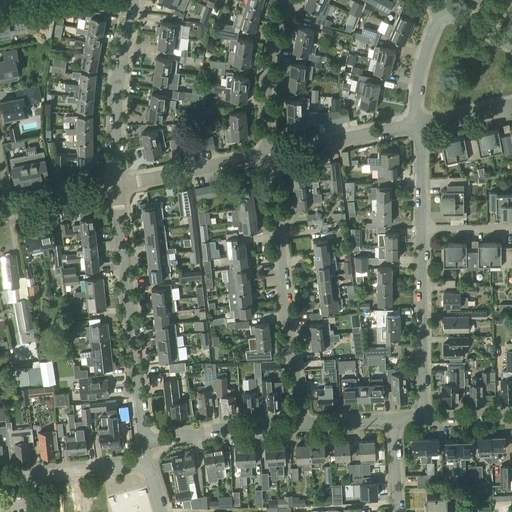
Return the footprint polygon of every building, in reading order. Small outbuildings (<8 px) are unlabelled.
[(160,0),(161,0),(183,10),(187,0),(160,0)] [(239,0),(238,5),(244,7),(242,14),(258,18),(261,6),(246,2),(239,0)] [(320,0),(306,0),(304,6),(318,13),(317,15),(316,15),(314,22),(329,26),(331,20),(324,19),(331,5),(328,3),(320,0)] [(352,0),(350,6),(361,10),(363,4),(352,0)] [(378,0),(375,6),(380,9),(385,0),(378,0)] [(388,0),(385,0),(380,9),(387,13),(393,3),(388,0)] [(366,2),(362,10),(370,14),(374,6),(366,2)] [(402,7),(394,25),(408,32),(409,32),(411,33),(414,26),(412,25),(414,20),(406,17),(409,10),(402,7)] [(174,10),(172,15),(181,20),(184,14),(174,10)] [(95,18),(85,16),(83,28),(102,32),(102,31),(104,32),(105,26),(103,25),(106,13),(96,11),(95,18)] [(8,15),(0,16),(0,38),(10,36),(10,37),(11,36),(10,31),(28,27),(25,12),(8,16),(8,15)] [(217,23),(216,29),(223,30),(229,31),(234,32),(235,27),(239,28),(239,26),(254,31),(258,18),(242,14),(236,12),(232,25),(217,23)] [(156,27),(156,33),(159,33),(158,35),(179,37),(180,37),(182,25),(176,24),(160,22),(159,27),(156,27)] [(197,30),(196,38),(203,39),(204,31),(205,24),(198,23),(197,30)] [(388,23),(383,35),(403,44),(408,32),(394,25),(388,23)] [(46,24),(42,40),(50,38),(53,25),(46,24)] [(298,26),(295,39),(310,42),(313,29),(298,26)] [(359,33),(359,34),(377,40),(380,31),(363,26),(360,34),(359,33)] [(76,27),(75,33),(87,35),(86,41),(100,44),(102,32),(83,28),(76,27)] [(322,27),(320,33),(330,36),(332,30),(322,27)] [(359,34),(357,39),(375,45),(377,40),(359,34)] [(158,35),(157,47),(163,48),(173,49),(173,48),(179,49),(180,37),(179,37),(158,35)] [(228,50),(229,50),(250,53),(252,41),(237,38),(236,40),(230,39),(228,50)] [(74,39),(73,45),(85,47),(84,54),(98,56),(100,44),(86,41),(74,39)] [(295,39),(292,51),(308,55),(307,58),(322,60),(323,54),(314,53),(316,43),(310,42),(295,39)] [(371,58),(376,59),(391,63),(394,51),(374,46),(371,58)] [(3,58),(0,58),(0,81),(0,83),(18,80),(16,73),(18,72),(16,65),(19,65),(15,47),(1,50),(3,58)] [(210,60),(210,67),(218,68),(224,68),(229,69),(229,63),(249,66),(250,53),(229,50),(227,62),(210,60)] [(76,52),(75,58),(83,59),(81,66),(95,69),(98,56),(84,54),(76,52)] [(155,57),(154,70),(178,73),(175,72),(176,60),(155,57)] [(53,58),(52,65),(65,67),(66,60),(53,58)] [(376,59),(373,72),(389,76),(391,63),(376,59)] [(289,75),(305,77),(311,78),(313,66),(307,65),(307,64),(291,62),(289,75)] [(52,65),(51,72),(64,73),(65,67),(52,65)] [(352,66),(350,72),(361,75),(362,68),(352,66)] [(154,70),(152,83),(167,85),(167,87),(174,88),(174,82),(177,82),(178,73),(154,70)] [(72,71),(71,77),(80,77),(79,85),(94,86),(94,85),(96,86),(96,85),(97,80),(96,79),(94,79),(95,73),(87,73),(72,71)] [(345,71),(344,77),(359,81),(361,75),(350,72),(345,71)] [(226,72),(225,87),(247,89),(248,76),(232,75),(233,72),(226,72)] [(289,75),(288,88),(303,90),(305,77),(289,75)] [(358,84),(356,92),(377,97),(379,84),(363,81),(363,85),(358,84)] [(74,84),(64,83),(65,91),(74,90),(73,96),(92,98),(96,98),(97,91),(93,91),(94,86),(79,85),(74,84)] [(16,98),(0,101),(0,103),(4,121),(27,117),(25,103),(40,100),(37,86),(15,91),(16,98)] [(223,87),(223,92),(225,93),(224,100),(246,102),(247,89),(225,87),(223,87)] [(172,90),(171,98),(182,99),(183,92),(172,90)] [(148,98),(148,103),(149,104),(149,105),(170,108),(174,108),(175,100),(169,100),(170,95),(167,95),(167,92),(159,91),(159,94),(151,92),(150,98),(148,98)] [(356,92),(355,97),(360,98),(358,106),(362,106),(370,108),(374,109),(377,97),(356,92)] [(47,94),(46,103),(53,104),(54,95),(47,94)] [(66,96),(66,101),(78,102),(77,109),(91,111),(92,98),(73,96),(66,96)] [(302,100),(286,100),(287,113),(306,113),(309,113),(309,98),(302,97),(302,100)] [(145,110),(145,117),(148,117),(147,118),(163,120),(164,113),(170,113),(170,108),(149,105),(148,110),(145,110)] [(199,107),(197,117),(209,119),(211,108),(199,107)] [(347,109),(339,110),(342,122),(349,120),(347,109)] [(339,110),(333,111),(336,123),(342,122),(339,110)] [(333,111),(327,113),(330,124),(336,123),(333,111)] [(245,112),(229,113),(230,125),(230,126),(246,124),(245,112)] [(306,113),(287,113),(287,126),(287,128),(288,129),(293,129),(294,128),(294,126),(303,126),(303,118),(306,118),(306,113)] [(321,114),(317,115),(318,123),(323,122),(324,126),(330,124),(327,113),(321,114)] [(91,116),(65,116),(65,122),(74,121),(74,128),(92,128),(91,128),(94,128),(94,121),(91,121),(91,116)] [(230,125),(224,125),(225,142),(234,142),(234,138),(247,137),(246,124),(230,126),(230,125)] [(74,128),(65,129),(65,134),(77,134),(77,141),(92,141),(92,128),(74,128)] [(140,137),(139,139),(140,144),(142,145),(143,145),(144,145),(159,142),(159,141),(164,140),(162,128),(141,132),(142,137),(140,137)] [(493,129),(486,130),(490,152),(501,150),(502,152),(508,151),(505,135),(499,136),(498,129),(493,130),(493,129)] [(476,141),(471,142),(474,158),(480,157),(480,154),(490,152),(486,130),(479,132),(480,133),(475,134),(476,141)] [(212,136),(206,137),(208,149),(214,148),(212,136)] [(459,136),(452,137),(456,159),(467,157),(468,159),(474,158),(471,142),(465,143),(464,136),(459,137),(459,136)] [(445,140),(441,141),(443,150),(441,151),(443,159),(444,158),(445,161),(456,159),(452,137),(445,139),(445,140)] [(176,138),(169,140),(173,158),(180,157),(179,155),(177,143),(176,138)] [(200,138),(195,140),(197,151),(203,150),(200,138)] [(145,152),(142,152),(143,158),(146,157),(146,158),(162,154),(160,147),(165,146),(164,140),(159,141),(159,142),(144,145),(145,150),(145,152)] [(77,141),(65,141),(66,146),(77,146),(78,153),(92,153),(92,141),(77,141)] [(183,142),(177,143),(179,155),(186,154),(183,142)] [(378,157),(367,157),(367,164),(369,164),(398,164),(397,151),(396,151),(396,147),(388,149),(388,151),(377,152),(378,157)] [(348,150),(341,152),(342,164),(357,164),(357,159),(351,160),(350,160),(349,151),(348,150)] [(43,152),(26,155),(32,183),(42,181),(41,176),(47,175),(43,152)] [(66,153),(49,154),(52,167),(66,167),(66,159),(78,159),(78,166),(92,166),(92,153),(78,153),(66,153)] [(26,155),(10,158),(15,181),(21,180),(22,185),(32,183),(26,155)] [(338,162),(329,163),(331,179),(332,179),(340,178),(338,162)] [(293,172),(290,172),(292,184),(317,181),(319,181),(318,174),(310,175),(308,177),(305,178),(304,170),(302,170),(301,164),(292,166),(293,172)] [(398,164),(369,164),(369,169),(377,169),(377,181),(390,181),(392,181),(392,176),(398,176),(398,164)] [(333,187),(335,186),(335,191),(341,190),(341,186),(340,178),(332,179),(333,187)] [(317,181),(292,184),(293,196),(316,193),(315,186),(318,185),(317,181)] [(371,191),(368,192),(368,199),(376,199),(390,199),(390,181),(377,181),(377,186),(371,186),(371,191)] [(217,183),(210,184),(213,196),(219,195),(217,183)] [(442,194),(441,194),(441,201),(463,200),(463,189),(465,189),(465,183),(449,183),(449,189),(442,189),(442,194)] [(210,184),(205,186),(207,197),(213,196),(210,184)] [(205,186),(199,187),(202,199),(207,197),(205,186)] [(199,187),(193,188),(196,200),(202,199),(199,187)] [(240,204),(236,204),(236,208),(254,206),(252,188),(244,189),(245,195),(239,196),(240,204)] [(183,190),(177,191),(181,215),(187,214),(193,213),(193,209),(192,201),(189,189),(183,190)] [(496,191),(489,191),(489,208),(495,208),(495,215),(500,215),(500,216),(507,216),(507,193),(496,194),(496,191)] [(294,201),(292,201),(292,208),(295,208),(309,206),(308,205),(311,202),(321,200),(320,193),(316,193),(293,196),(294,201)] [(390,199),(376,199),(376,210),(390,210),(390,199)] [(463,200),(441,201),(441,208),(442,208),(442,212),(449,212),(449,218),(466,218),(465,211),(463,212),(463,200)] [(153,202),(138,204),(140,214),(143,214),(143,219),(157,217),(157,218),(163,217),(161,202),(153,202)] [(254,206),(236,208),(237,220),(255,218),(254,206)] [(371,223),(365,223),(365,228),(377,228),(376,223),(390,223),(390,210),(376,210),(370,210),(371,223)] [(95,229),(94,224),(96,223),(95,218),(93,218),(93,217),(88,217),(87,211),(79,212),(80,218),(81,224),(72,224),(73,228),(76,228),(76,231),(95,229)] [(208,212),(203,212),(197,213),(199,225),(205,224),(210,223),(208,212)] [(193,213),(187,214),(190,238),(196,237),(193,213)] [(157,217),(143,219),(144,231),(164,229),(165,229),(164,224),(158,225),(157,218),(157,217)] [(237,220),(232,221),(233,226),(237,226),(238,233),(257,230),(257,229),(258,229),(260,227),(259,223),(258,222),(256,222),(255,218),(237,220)] [(67,222),(60,223),(62,236),(70,235),(69,229),(68,229),(67,222)] [(51,229),(38,232),(42,252),(43,256),(49,255),(48,248),(55,246),(51,229)] [(77,234),(75,235),(76,239),(82,238),(82,243),(96,242),(95,236),(97,236),(97,231),(95,231),(95,229),(76,231),(77,234)] [(164,229),(144,231),(146,243),(165,241),(164,229)] [(321,239),(313,240),(314,253),(328,251),(327,239),(332,238),(331,232),(331,230),(320,231),(320,233),(321,239)] [(27,244),(21,245),(25,261),(30,260),(28,252),(31,251),(31,254),(42,252),(38,232),(25,234),(27,244)] [(385,233),(378,233),(378,245),(399,245),(399,233),(385,233)] [(225,239),(227,256),(246,254),(244,242),(239,242),(238,237),(237,237),(237,238),(226,239),(225,239)] [(210,240),(201,242),(203,259),(209,258),(212,258),(210,240)] [(165,241),(146,243),(147,255),(166,253),(174,252),(173,247),(166,248),(165,241)] [(83,249),(74,250),(74,254),(79,253),(79,256),(84,256),(98,255),(97,249),(99,249),(98,243),(96,244),(96,242),(82,243),(83,249)] [(443,254),(441,254),(441,261),(443,261),(443,265),(455,265),(454,242),(447,242),(447,243),(443,244),(443,254)] [(461,242),(454,242),(455,265),(466,264),(466,267),(472,267),(472,250),(466,250),(466,243),(461,243),(461,242)] [(477,250),(472,250),(472,267),(478,267),(478,264),(489,264),(489,242),(482,242),(482,243),(477,243),(477,250)] [(496,242),(489,242),(489,264),(500,264),(500,266),(507,266),(506,250),(501,250),(501,243),(496,243),(496,242)] [(399,245),(378,245),(378,257),(399,257),(399,245)] [(199,250),(190,251),(191,262),(200,261),(199,250)] [(328,251),(314,253),(316,264),(334,262),(333,250),(328,251)] [(4,256),(0,257),(2,271),(4,271),(6,288),(6,289),(18,287),(19,300),(14,301),(18,323),(20,334),(32,332),(31,321),(27,298),(28,298),(28,297),(24,277),(19,278),(18,271),(16,272),(14,255),(10,256),(10,255),(10,254),(9,254),(9,253),(8,253),(7,253),(6,253),(5,254),(4,255),(4,256)] [(166,253),(147,255),(148,266),(165,265),(171,264),(176,263),(176,259),(175,259),(170,259),(167,260),(166,253)] [(246,254),(227,256),(228,261),(232,261),(233,268),(247,266),(249,265),(250,264),(249,260),(248,258),(246,259),(246,254)] [(62,265),(61,255),(53,255),(54,266),(62,265)] [(98,255),(84,256),(85,269),(99,268),(98,262),(100,262),(99,256),(98,257),(98,255)] [(209,258),(203,259),(203,264),(205,279),(206,283),(212,282),(211,278),(209,258)] [(334,262),(316,264),(317,277),(331,275),(330,268),(336,267),(336,262),(334,262)] [(165,265),(148,266),(150,279),(170,277),(169,272),(166,272),(165,265)] [(75,275),(74,266),(62,267),(63,276),(75,275)] [(247,266),(233,268),(221,269),(222,281),(227,281),(249,278),(248,277),(250,277),(251,275),(251,271),(249,270),(248,270),(247,266)] [(29,267),(22,268),(24,277),(28,297),(39,297),(38,285),(34,284),(33,277),(31,277),(29,267)] [(391,267),(377,267),(377,280),(391,280),(391,267)] [(201,271),(179,274),(180,281),(202,278),(201,271)] [(77,274),(75,275),(63,276),(64,284),(78,283),(77,274)] [(336,274),(331,275),(317,277),(319,288),(337,286),(336,274)] [(85,291),(73,292),(74,297),(80,296),(86,295),(104,294),(102,278),(84,280),(85,291)] [(227,281),(228,293),(250,290),(249,278),(227,281)] [(391,280),(377,280),(377,292),(391,292),(391,280)] [(151,294),(149,294),(150,300),(152,300),(152,301),(172,299),(170,283),(158,285),(159,288),(151,289),(151,294)] [(196,289),(193,290),(194,295),(196,295),(196,296),(203,295),(202,286),(195,287),(196,289)] [(339,286),(337,286),(319,288),(320,300),(340,298),(339,286)] [(476,286),(475,286),(467,286),(462,286),(462,293),(468,293),(469,293),(469,295),(476,295),(476,291),(482,291),(482,286),(476,286)] [(228,293),(229,305),(251,302),(250,290),(228,293)] [(462,291),(444,291),(444,306),(467,306),(467,297),(462,297),(462,291)] [(391,292),(377,292),(378,304),(391,304),(391,292)] [(104,294),(86,295),(88,311),(105,309),(104,294)] [(340,298),(320,300),(321,312),(321,313),(338,311),(337,303),(342,302),(341,298),(340,298)] [(172,299),(152,301),(154,313),(167,312),(173,311),(172,299)] [(251,302),(229,305),(230,310),(233,309),(234,317),(253,314),(251,302)] [(377,309),(377,326),(386,326),(400,326),(400,314),(400,309),(377,309)] [(167,312),(154,313),(155,325),(169,323),(167,312)] [(309,325),(307,325),(307,332),(310,332),(310,336),(333,334),(333,329),(330,329),(329,322),(335,321),(334,316),(322,317),(323,322),(309,324),(309,325)] [(99,317),(88,319),(89,325),(85,326),(87,340),(91,340),(108,338),(107,322),(100,323),(99,317)] [(468,317),(442,317),(442,324),(444,324),(444,331),(468,331),(468,317)] [(254,325),(250,325),(251,333),(255,333),(256,336),(270,334),(268,322),(254,324),(254,325)] [(169,323),(155,325),(156,337),(176,335),(175,323),(169,323)] [(383,347),(364,347),(364,355),(390,355),(390,344),(394,344),(394,339),(400,338),(400,326),(386,326),(386,344),(383,347)] [(333,334),(310,336),(311,341),(312,348),(312,349),(333,346),(333,341),(340,340),(339,333),(333,334)] [(249,349),(246,350),(246,356),(246,358),(247,359),(271,358),(269,347),(271,347),(270,334),(256,336),(248,337),(249,349)] [(157,342),(155,342),(155,348),(157,348),(158,349),(178,347),(176,335),(156,337),(157,342)] [(446,343),(444,343),(444,357),(450,357),(450,363),(462,363),(462,357),(462,346),(468,346),(468,337),(454,337),(445,337),(446,343)] [(108,338),(91,340),(92,351),(92,355),(110,353),(108,338)] [(178,347),(158,349),(159,361),(179,359),(178,347)] [(8,350),(0,351),(0,359),(9,358),(8,350)] [(92,355),(86,356),(87,363),(89,365),(93,364),(94,365),(91,365),(90,366),(91,370),(92,370),(94,370),(94,371),(112,369),(112,368),(113,368),(115,367),(114,362),(113,362),(111,362),(110,353),(92,355)] [(51,359),(39,361),(40,367),(41,374),(42,380),(55,378),(51,359)] [(334,359),(322,359),(323,369),(335,369),(334,359)] [(33,367),(14,370),(16,386),(42,383),(42,380),(41,374),(40,367),(39,361),(32,362),(33,367)] [(184,362),(168,364),(169,372),(185,370),(184,362)] [(444,386),(442,386),(442,398),(444,398),(444,401),(458,401),(457,385),(464,384),(464,371),(464,363),(462,363),(450,363),(446,363),(446,370),(447,370),(448,379),(446,379),(445,379),(444,379),(444,386)] [(78,365),(73,366),(74,378),(87,376),(86,369),(80,370),(78,368),(78,365)] [(393,368),(386,369),(387,384),(392,384),(393,400),(399,400),(400,401),(404,400),(404,399),(406,399),(405,383),(407,383),(406,373),(393,373),(393,368)] [(501,380),(500,380),(501,399),(502,398),(508,398),(511,398),(511,379),(511,370),(507,370),(502,371),(502,380),(501,380)] [(225,372),(215,373),(216,388),(217,396),(221,396),(222,411),(234,410),(234,395),(233,395),(233,389),(227,389),(226,375),(225,372)] [(472,384),(470,384),(470,400),(482,400),(482,393),(483,393),(482,381),(494,381),(494,372),(482,372),(482,377),(472,377),(472,384)] [(205,386),(198,387),(198,391),(200,410),(202,410),(202,411),(203,412),(209,411),(210,410),(210,409),(212,409),(212,404),(211,396),(216,396),(217,396),(216,388),(215,373),(204,373),(205,386)] [(90,376),(79,378),(81,399),(109,396),(107,380),(91,382),(90,376)] [(249,392),(243,392),(244,409),(245,409),(245,412),(254,412),(253,408),(258,408),(257,392),(261,391),(262,391),(261,379),(260,379),(260,377),(248,378),(249,392)] [(266,379),(261,379),(262,391),(267,391),(268,407),(274,407),(274,409),(279,409),(279,407),(281,407),(280,390),(282,390),(281,381),(271,382),(271,378),(266,379)] [(356,378),(341,379),(342,385),(343,385),(344,400),(357,399),(356,385),(356,378)] [(382,378),(369,379),(369,384),(370,399),(383,398),(382,383),(382,378)] [(170,408),(169,408),(170,417),(186,415),(185,401),(180,401),(178,379),(164,380),(166,405),(170,405),(170,408)] [(13,380),(1,382),(3,389),(15,387),(13,380)] [(369,384),(356,385),(357,399),(370,399),(369,384)] [(324,388),(317,389),(317,393),(318,406),(333,405),(332,385),(324,385),(324,388)] [(52,386),(44,387),(28,389),(29,397),(35,397),(35,396),(49,395),(49,397),(54,397),(53,394),(53,393),(53,394),(52,386)] [(29,397),(28,389),(19,389),(21,405),(29,404),(29,397)] [(66,393),(53,394),(54,397),(54,406),(67,405),(69,405),(68,393),(66,393)] [(128,399),(105,401),(106,409),(107,417),(110,445),(110,448),(122,447),(121,436),(119,436),(117,416),(116,407),(118,406),(119,418),(126,417),(126,415),(129,414),(128,406),(128,399)] [(105,401),(97,402),(98,410),(106,409),(105,401)] [(70,435),(65,435),(67,454),(77,453),(74,424),(74,422),(73,413),(67,414),(70,435)] [(82,421),(74,422),(74,424),(77,453),(87,452),(85,433),(84,423),(91,422),(90,417),(82,418),(82,421)] [(102,427),(98,428),(100,446),(110,445),(107,417),(102,417),(103,421),(102,421),(102,427)] [(31,428),(6,431),(8,443),(9,459),(16,458),(16,459),(28,457),(28,449),(29,448),(28,441),(33,440),(31,428)] [(39,439),(38,440),(39,448),(40,447),(41,456),(53,455),(53,449),(57,448),(55,431),(39,432),(39,439)] [(479,437),(477,437),(478,452),(488,463),(491,462),(491,461),(490,437),(485,437),(485,435),(479,435),(479,437)] [(504,436),(490,437),(491,461),(497,461),(496,449),(504,449),(504,436)] [(425,439),(412,440),(412,452),(420,452),(420,463),(426,463),(425,439)] [(438,439),(425,439),(426,463),(431,462),(431,451),(439,451),(438,439)] [(375,463),(374,440),(360,441),(361,463),(362,463),(362,473),(369,473),(369,463),(375,463)] [(266,445),(264,445),(265,463),(270,463),(271,478),(277,478),(274,444),(273,444),(273,443),(272,442),(267,442),(266,443),(266,445)] [(348,442),(334,443),(335,465),(344,465),(343,458),(349,458),(348,442)] [(458,442),(444,443),(445,459),(453,459),(454,474),(459,474),(458,442)] [(471,442),(458,442),(459,474),(463,474),(463,471),(465,471),(464,459),(471,458),(471,454),(471,442)] [(237,446),(235,446),(236,465),(240,464),(241,486),(247,486),(246,475),(244,444),(242,443),(238,444),(237,445),(237,446)] [(246,444),(244,444),(246,475),(251,474),(251,464),(255,464),(254,445),(252,445),(252,444),(251,443),(247,443),(246,444)] [(274,444),(277,478),(277,479),(284,479),(283,462),(286,462),(284,443),(274,444)] [(323,443),(310,444),(311,466),(319,466),(318,459),(324,459),(323,443)] [(310,444),(296,445),(297,461),(297,465),(302,465),(302,469),(311,468),(311,466),(310,444)] [(214,448),(212,448),(217,477),(223,476),(221,466),(228,464),(227,456),(224,456),(222,447),(220,447),(220,446),(219,445),(214,446),(214,447),(214,448)] [(212,448),(203,450),(206,468),(208,479),(208,481),(218,479),(217,477),(212,448)] [(184,453),(183,454),(188,482),(193,481),(191,471),(196,470),(192,452),(190,452),(190,451),(188,450),(185,451),(184,452),(184,453)] [(183,454),(173,455),(179,491),(175,491),(177,500),(190,498),(190,497),(188,482),(183,454)] [(509,466),(500,466),(501,485),(509,485),(509,481),(509,466)] [(355,477),(349,477),(350,484),(352,484),(353,497),(361,497),(377,496),(376,482),(375,482),(363,483),(362,477),(355,477)] [(262,488),(255,488),(256,505),(263,505),(262,489),(262,488)] [(233,505),(232,492),(229,492),(229,495),(218,495),(218,506),(233,506),(233,505)] [(293,499),(293,498),(292,494),(284,494),(284,497),(278,497),(278,506),(293,505),(293,499)] [(446,511),(445,494),(426,495),(427,511),(446,511)] [(196,497),(191,497),(192,507),(204,507),(203,496),(196,496),(196,497)] [(332,496),(323,496),(323,505),(332,504),(332,498),(332,496)]
